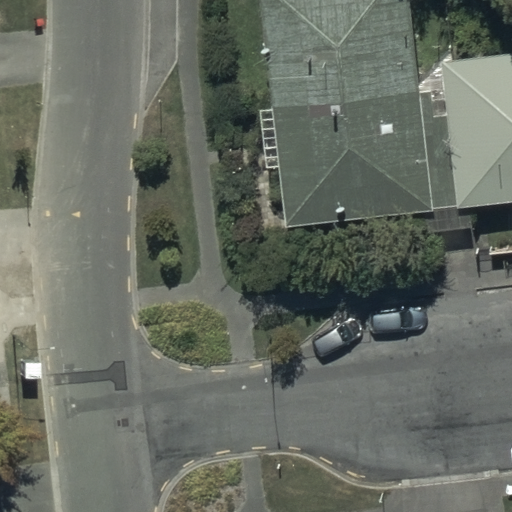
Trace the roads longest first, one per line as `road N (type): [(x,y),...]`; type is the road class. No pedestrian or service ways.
road 1 (residential): [(101,427),(85,236),(103,0)]
road 2 (residential): [(101,427),(511,383)]
